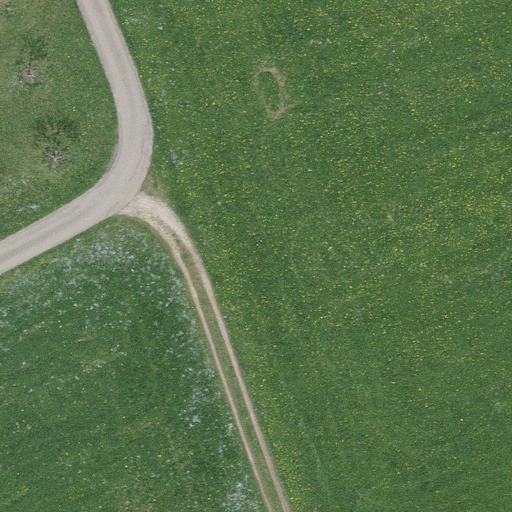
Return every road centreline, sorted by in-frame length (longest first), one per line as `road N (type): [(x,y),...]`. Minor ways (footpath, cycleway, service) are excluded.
road 1 (track): [(112,192),(165,221),(183,247),(282,511)]
road 2 (track): [(92,0),(131,103),(133,154),(112,192),(0,258)]
